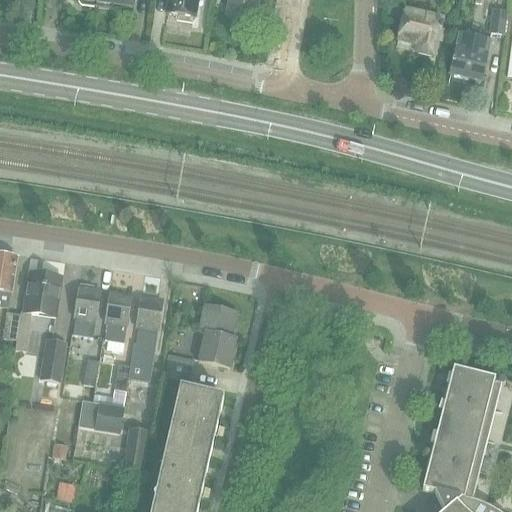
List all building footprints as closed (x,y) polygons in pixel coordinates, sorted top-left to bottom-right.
[(96,0),(96,5),(132,9),(132,0),(96,0)] [(168,0),(165,17),(192,22),(196,0),(168,0)] [(255,23),(258,0),(227,0),(225,17),(255,23)] [(491,10),(487,35),(494,36),(503,37),(506,13),(498,11),(491,10)] [(433,59),(439,33),(442,21),(404,12),(399,33),(397,42),(417,47),(415,55),(433,59)] [(485,57),(488,44),(458,37),(449,77),(480,84),(486,57),(485,57)] [(0,309),(8,310),(10,294),(16,259),(13,259),(12,255),(4,254),(3,257),(0,256),(0,309)] [(20,313),(19,316),(17,329),(27,331),(30,315),(55,319),(61,279),(28,274),(22,313),(20,313)] [(92,341),(100,292),(77,289),(73,318),(75,318),(72,337),(92,341)] [(123,346),(131,298),(108,294),(104,323),(106,323),(102,342),(123,346)] [(154,351),(161,303),(140,300),(135,328),(137,329),(134,347),(154,351)] [(232,340),(237,315),(203,307),(198,334),(204,335),(198,364),(229,371),(235,341),(232,340)] [(17,329),(19,316),(5,314),(1,339),(15,341),(17,329)] [(59,383),(65,345),(45,342),(40,380),(59,383)] [(165,368),(163,378),(189,384),(194,362),(167,357),(165,368)] [(93,388),(97,363),(86,362),(82,387),(93,388)] [(92,396),(91,405),(123,410),(129,368),(117,366),(112,399),(92,396)] [(491,511),(488,510),(478,506),(471,503),(501,388),(493,386),(494,381),(453,370),(422,492),(434,495),(441,511),(491,511)] [(195,511),(222,401),(180,391),(151,511),(195,511)] [(81,404),(77,429),(119,436),(123,410),(91,405),(81,404)] [(122,471),(141,474),(148,435),(128,432),(122,471)] [(53,445),(51,458),(65,461),(67,448),(53,445)] [(58,484),(55,502),(72,505),(75,487),(58,484)]
